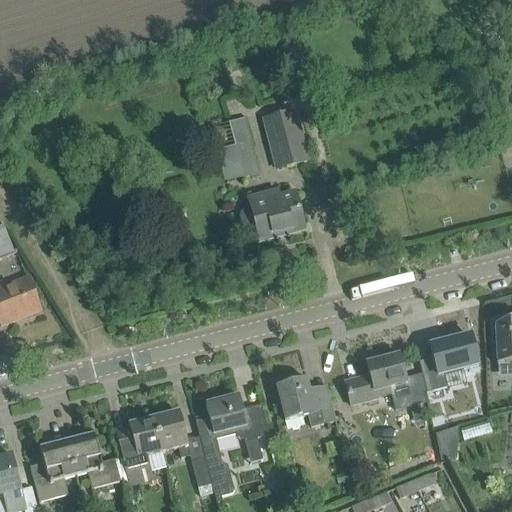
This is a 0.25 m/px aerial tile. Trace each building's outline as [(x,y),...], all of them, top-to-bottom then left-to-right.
[(280,53),(288,85),(307,80),(299,48),(280,53)] [(264,120),(272,151),(277,170),(307,162),(301,143),(294,113),(264,120)] [(244,120),(229,124),(243,179),(259,175),(244,120)] [(249,232),(256,229),(259,239),(303,228),(294,195),(279,199),(277,194),(249,202),(251,210),(243,212),(241,215),(240,219),(242,227),(245,230),(249,232)] [(0,228),(0,260),(15,255),(4,227),(0,228)] [(6,295),(1,284),(0,284),(0,325),(1,327),(40,312),(33,293),(31,286),(6,295)] [(511,321),(511,322),(511,316),(490,321),(492,346),(496,346),(497,366),(499,366),(499,372),(511,371),(511,321)] [(433,360),(419,364),(427,394),(447,389),(444,376),(478,368),(470,338),(430,348),(433,360)] [(344,384),(349,403),(350,407),(391,397),(390,390),(406,386),(399,357),(366,366),(369,377),(344,384)] [(275,389),(280,408),(284,423),(308,417),(312,429),(336,423),(328,392),(311,397),(307,381),(275,389)] [(205,460),(211,486),(217,508),(223,507),(221,499),(232,496),(234,492),(228,468),(221,464),(216,442),(234,437),(244,443),(244,444),(257,441),(269,438),(267,429),(262,409),(243,414),(239,398),(219,403),(214,401),(212,405),(205,407),(209,420),(195,423),(205,460)] [(425,410),(413,413),(415,423),(427,420),(425,410)] [(178,414),(154,420),(162,455),(179,450),(181,460),(190,458),(178,414)] [(128,427),(129,430),(115,434),(118,445),(128,481),(142,478),(141,472),(150,469),(150,472),(166,468),(162,455),(154,420),(128,427)] [(94,436),(66,443),(76,478),(88,475),(92,491),(124,482),(120,460),(101,465),(94,436)] [(340,441),(328,444),(331,457),(344,454),(340,441)] [(76,478),(66,443),(39,450),(43,464),(40,468),(39,467),(30,469),(39,504),(69,496),(65,481),(76,478)] [(11,457),(0,460),(0,495),(2,495),(6,511),(17,511),(25,510),(11,457)] [(205,460),(191,464),(198,489),(211,486),(205,460)] [(429,477),(412,484),(416,494),(433,487),(429,477)] [(416,494),(412,484),(395,491),(399,501),(416,494)] [(385,496),(368,503),(371,511),(373,511),(389,506),(385,496)] [(371,511),(368,503),(351,510),(352,511),(371,511)]
